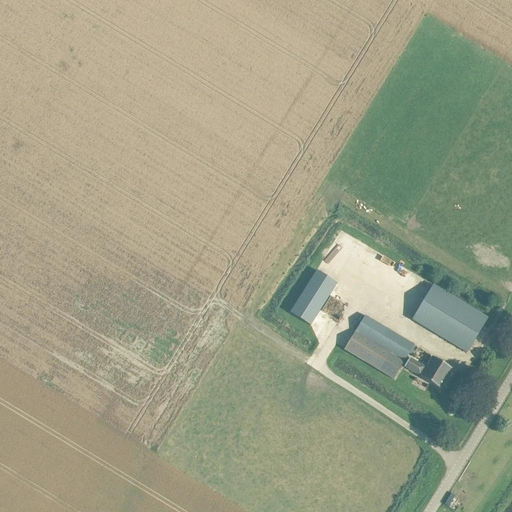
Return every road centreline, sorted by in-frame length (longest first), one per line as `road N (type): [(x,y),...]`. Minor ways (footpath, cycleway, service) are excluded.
road 1 (track): [(317,367),(251,327),(248,315),(323,195),(338,194)]
road 2 (tertiary): [(429,511),(511,377)]
